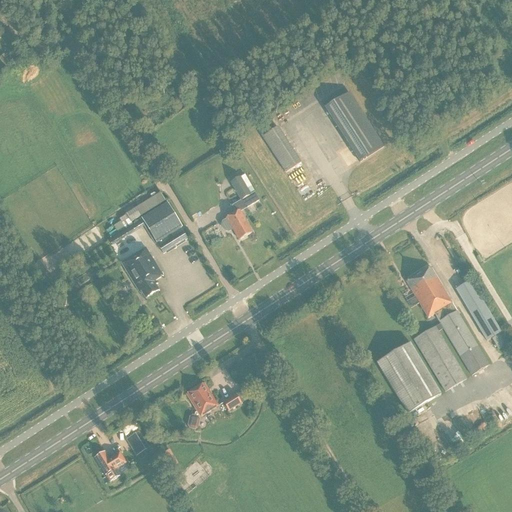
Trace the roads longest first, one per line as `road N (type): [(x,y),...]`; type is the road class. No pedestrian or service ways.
road 1 (unclassified): [(235,299),(511,118)]
road 2 (primary): [(246,321),(511,148)]
road 3 (unclassified): [(78,51),(235,299)]
road 4 (primary): [(2,478),(200,350)]
road 5 (unclassified): [(0,452),(187,330)]
road 6 (track): [(364,511),(257,338)]
road 7 (unknown): [(422,206),(452,228),(511,327)]
road 8 (unknown): [(300,131),(369,241)]
